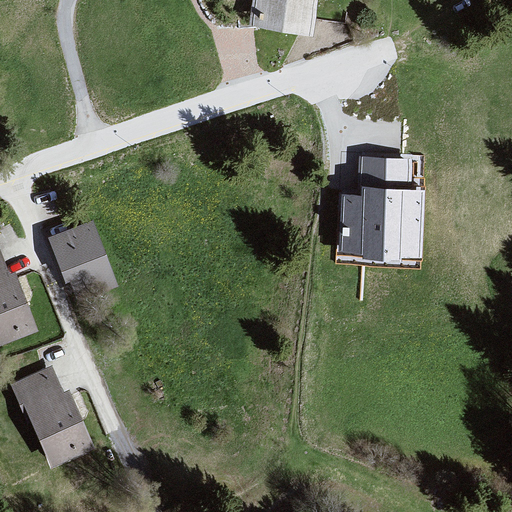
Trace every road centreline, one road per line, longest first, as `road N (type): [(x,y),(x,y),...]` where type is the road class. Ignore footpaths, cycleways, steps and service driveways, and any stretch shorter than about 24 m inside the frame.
road 1 (residential): [(0,197),(353,78)]
road 2 (unknown): [(19,190),(112,421)]
road 3 (unknown): [(96,164),(62,28),(66,0)]
